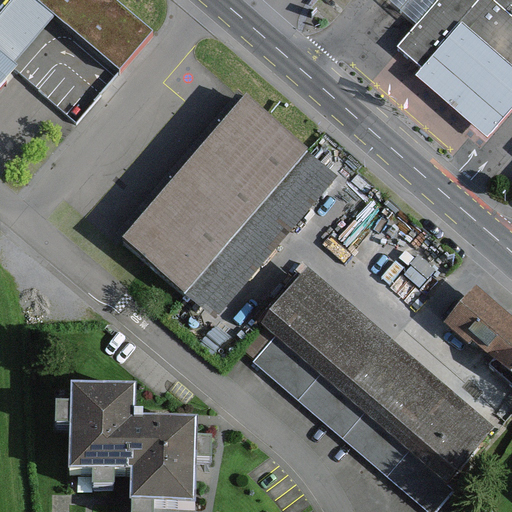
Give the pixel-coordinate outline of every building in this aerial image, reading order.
[(154,39),(107,0),(27,0),(120,79),(154,39)] [(511,112),(511,0),(440,0),(397,52),(424,74),(414,85),(485,144),(511,112)] [(0,104),(21,81),(0,62),(0,104)] [(340,183),(239,97),(114,242),(215,328),(340,183)] [(491,432),(307,274),(259,330),(444,488),(491,432)] [(511,324),(476,294),(445,330),(511,387),(511,324)] [(67,484),(128,486),(126,511),(191,511),(194,430),(133,428),(134,401),(70,399),(67,484)] [(437,511),(463,511),(447,499),(437,511)]
